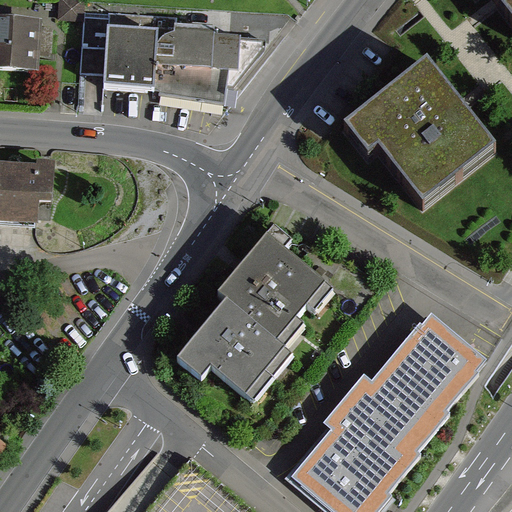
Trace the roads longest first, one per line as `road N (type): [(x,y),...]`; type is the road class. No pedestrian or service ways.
road 1 (residential): [(511,322),(247,157)]
road 2 (residential): [(1,511),(167,274)]
road 3 (residential): [(226,188),(155,147),(0,131)]
road 4 (residential): [(247,157),(358,0)]
road 5 (residential): [(0,285),(122,255),(167,274)]
